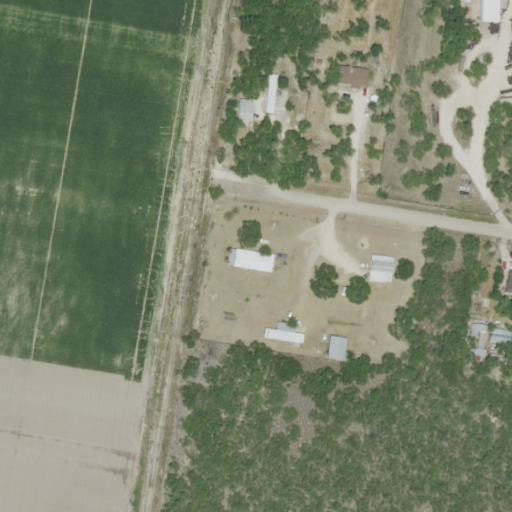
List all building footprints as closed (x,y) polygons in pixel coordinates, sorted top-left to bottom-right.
[(498,0),(480,0),(481,22),(498,22),(498,0)] [(277,75),(269,74),(264,112),(272,113),(277,75)] [(251,100),(237,100),(237,126),(251,126),(251,100)] [(270,273),(273,254),(233,248),(231,267),(270,273)] [(369,281),(391,281),(391,263),(369,263),(369,281)] [(276,329),(263,330),(263,342),(302,340),(302,334),(294,334),(293,323),(276,324),(276,329)] [(483,325),(470,324),(470,337),(482,338),(483,325)] [(325,356),(342,359),(346,339),(328,336),(325,356)] [(484,350),(470,348),(468,359),(482,361),(484,350)]
